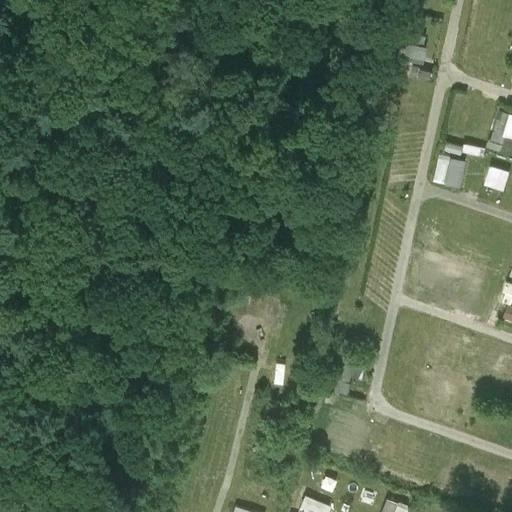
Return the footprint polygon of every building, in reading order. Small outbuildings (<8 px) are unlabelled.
[(511,109),(503,107),(492,145),(511,150),(511,109)] [(495,162),(511,167),(511,152),(499,149),(495,162)] [(443,151),(436,178),(462,185),(470,158),(443,151)] [(489,182),(509,188),(511,175),(511,168),(494,164),(489,182)] [(424,248),(414,284),(439,291),(443,276),(461,281),(467,260),(424,248)] [(484,301),(487,280),(475,278),(472,299),(484,301)] [(256,303),(256,312),(262,312),(262,317),(274,318),(274,303),(256,303)] [(448,329),(440,354),(460,360),(468,336),(448,329)] [(494,368),(511,374),(511,348),(502,345),(494,368)] [(428,412),(454,419),(461,395),(435,388),(428,412)] [(351,419),(341,418),(344,391),(325,389),(320,436),(349,439),(351,419)] [(351,427),(350,450),(361,450),(362,427),(351,427)] [(310,494),(303,511),(332,511),(335,503),(310,494)] [(389,496),(383,511),(409,511),(412,505),(389,496)]
